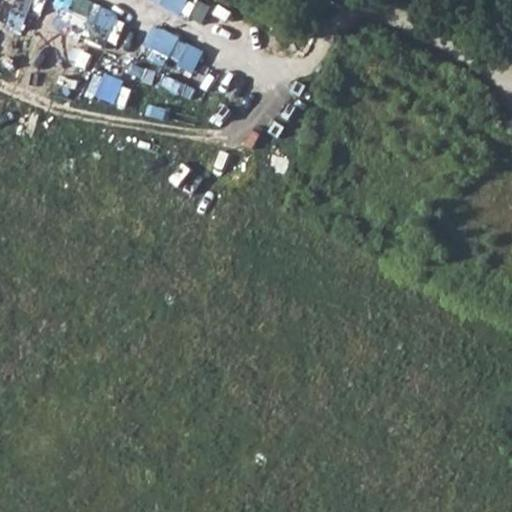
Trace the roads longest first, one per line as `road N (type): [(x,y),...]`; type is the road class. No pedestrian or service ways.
road 1 (track): [(133,0),(292,74),(246,128),(193,147),(48,115),(0,88)]
road 2 (unclassified): [(511,69),(370,0)]
